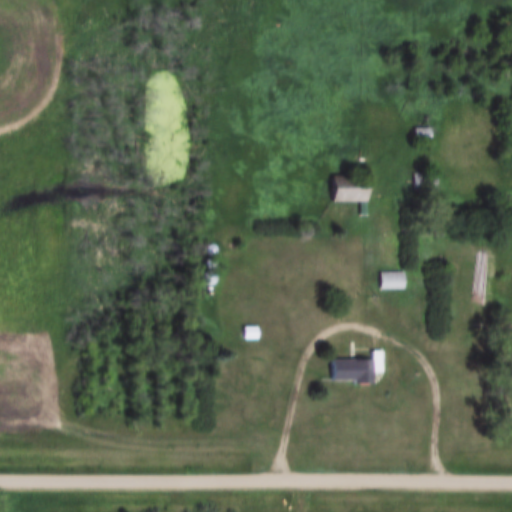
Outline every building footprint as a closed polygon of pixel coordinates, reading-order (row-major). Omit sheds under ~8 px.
[(426,141),(426,128),(410,128),(410,141),(426,141)] [(434,172),(410,172),(410,190),(434,190),(434,172)] [(362,202),(362,176),(327,176),(327,202),(362,202)] [(376,288),(401,288),(401,271),(376,271),(376,288)] [(378,371),(378,350),(368,350),(368,359),(327,359),(327,383),(369,383),(369,371),(378,371)]
